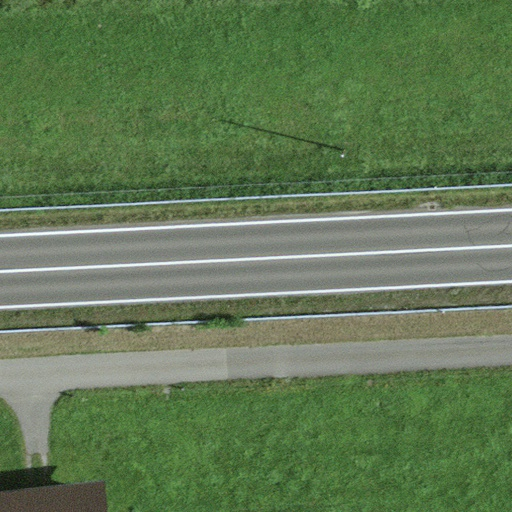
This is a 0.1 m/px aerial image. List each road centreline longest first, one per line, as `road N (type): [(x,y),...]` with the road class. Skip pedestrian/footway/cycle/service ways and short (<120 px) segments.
road 1 (unclassified): [(0,375),(511,349)]
road 2 (trunk): [(511,253),(0,277)]
